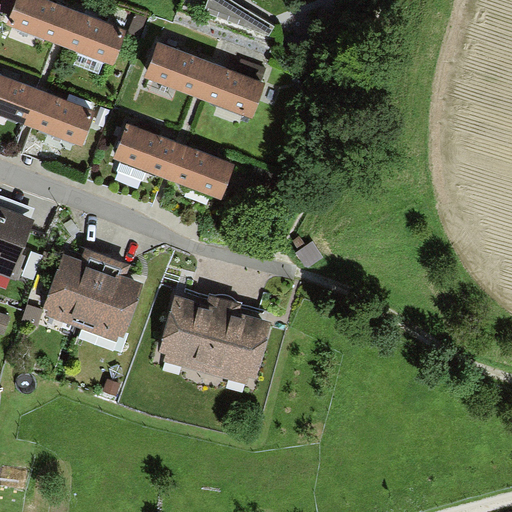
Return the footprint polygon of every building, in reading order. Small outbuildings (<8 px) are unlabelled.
[(60,47),(72,12),(36,0),(17,0),(7,28),(60,47)] [(272,24),(232,0),(204,0),(201,8),(267,32),(272,24)] [(72,12),(60,47),(112,65),(124,30),(72,12)] [(199,98),(211,66),(158,46),(146,79),(199,98)] [(211,66),(199,98),(251,117),(263,85),(211,66)] [(0,116),(29,127),(41,94),(0,78),(0,116)] [(93,114),(41,94),(29,127),(81,147),(93,114)] [(167,180),(180,147),(127,127),(115,160),(167,180)] [(180,147),(167,180),(220,199),(233,167),(180,147)] [(32,222),(0,209),(0,266),(12,271),(32,222)] [(81,329),(106,259),(85,251),(80,264),(63,257),(42,315),(81,329)] [(106,259),(81,329),(120,343),(140,287),(124,281),(129,267),(106,259)] [(213,309),(174,298),(156,364),(251,390),(269,326),(232,316),(235,303),(216,298),(213,309)]
